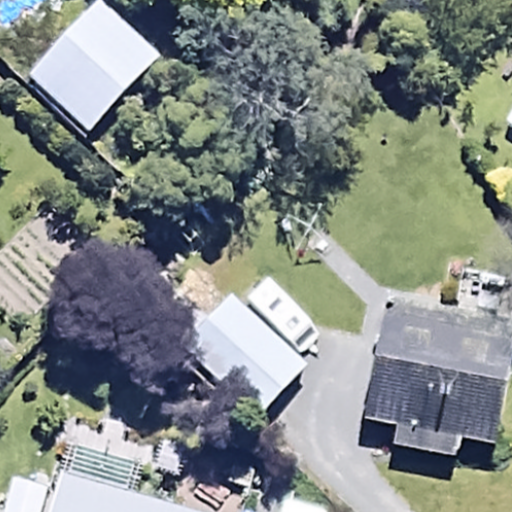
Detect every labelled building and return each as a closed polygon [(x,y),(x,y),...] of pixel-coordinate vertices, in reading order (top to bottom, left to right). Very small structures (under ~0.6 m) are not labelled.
[(90,6),(20,84),(80,138),(151,60),(90,6)] [(511,105),(497,128),(511,137),(511,105)] [(169,353),(247,426),(300,370),(221,297),(169,353)] [(508,330),(377,304),(352,425),(389,432),(385,449),(449,462),(453,445),(483,451),(508,330)] [(175,511),(55,478),(45,511),(175,511)]
